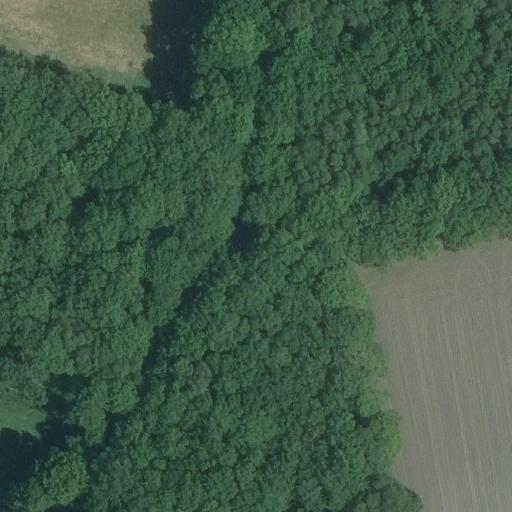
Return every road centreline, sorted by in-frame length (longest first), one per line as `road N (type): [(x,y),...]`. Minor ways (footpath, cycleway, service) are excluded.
road 1 (track): [(256,0),(251,177),(236,223),(222,264),(84,511)]
road 2 (track): [(0,118),(251,177)]
